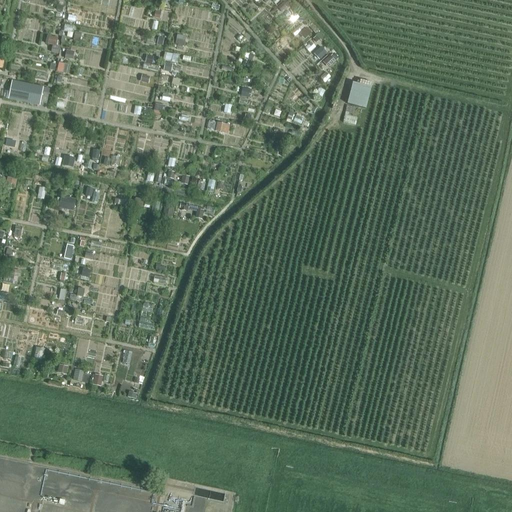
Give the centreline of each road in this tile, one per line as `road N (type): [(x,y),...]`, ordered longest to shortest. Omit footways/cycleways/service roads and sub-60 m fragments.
road 1 (track): [(330,126),(207,250),(153,397),(430,457),(511,100)]
road 2 (track): [(353,70),(509,112)]
road 3 (track): [(306,0),(354,66),(330,126)]
